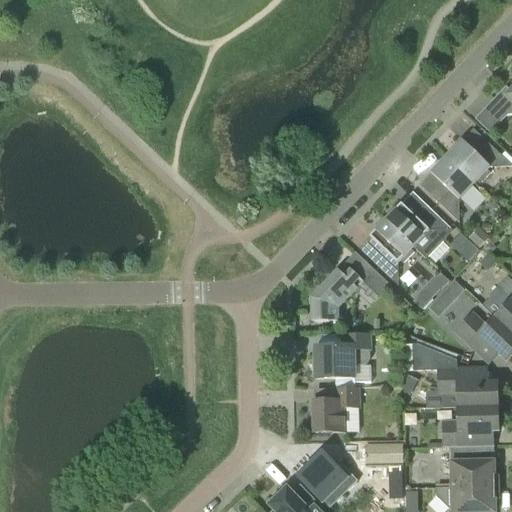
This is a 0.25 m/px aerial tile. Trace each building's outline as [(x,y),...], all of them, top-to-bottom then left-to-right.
[(511,93),(511,94),(507,89),(492,104),(504,115),(511,106),(511,93)] [(448,160),(475,186),(491,170),(511,169),(511,167),(492,149),(481,160),(463,143),(448,160)] [(460,202),(475,186),(448,160),(432,176),(450,194),(439,205),(460,225),(460,202)] [(387,223),(415,250),(430,234),(453,233),(432,213),(421,224),(403,207),(387,223)] [(399,266),(415,250),(387,223),(371,240),(388,256),(377,267),(399,289),(399,266)] [(469,241),(479,250),(490,239),(479,229),(469,241)] [(468,262),(478,251),(460,234),(449,245),(468,262)] [(339,273),(313,301),(313,325),(339,325),(339,312),(358,291),(358,290),(363,284),(350,271),(344,278),(339,273)] [(380,300),(391,288),(375,272),(364,284),(380,300)] [(496,321),(511,335),(511,282),(509,280),(491,299),(504,312),(496,321)] [(418,293),(409,304),(420,314),(429,304),(418,293)] [(511,358),(511,335),(496,321),(488,329),(474,316),(456,335),(489,367),(499,357),(507,364),(511,358)] [(344,350),(316,350),(316,355),(316,382),(335,382),(354,382),(355,382),(355,367),(355,366),(364,366),(366,365),(368,364),(370,363),(371,361),(371,359),(371,353),(372,353),(371,337),(343,338),(344,350)] [(444,411),(459,411),(499,410),(499,386),(488,386),(488,371),(458,372),(458,362),(417,346),(412,346),(413,373),(440,372),(440,399),(444,399),(444,411)] [(316,436),(348,436),(360,435),(359,391),(337,392),(337,404),(315,404),(316,436)] [(426,407),(439,407),(439,392),(426,391),(426,407)] [(500,434),(499,410),(459,411),(459,425),(444,426),(445,450),(494,449),(493,434),(500,434)] [(405,480),(405,445),(369,446),(370,467),(392,467),(392,480),(405,480)] [(453,491),(501,490),(501,478),(496,478),(495,450),(452,451),(453,491)] [(329,511),(358,484),(342,467),(338,472),(323,456),(298,480),(329,511)] [(453,511),(496,511),(496,502),(501,502),(501,490),(453,491),(453,511)] [(324,511),(319,506),(312,511),(307,511),(288,491),(283,496),(281,494),(273,501),(276,503),(271,508),(274,511),(324,511)]
